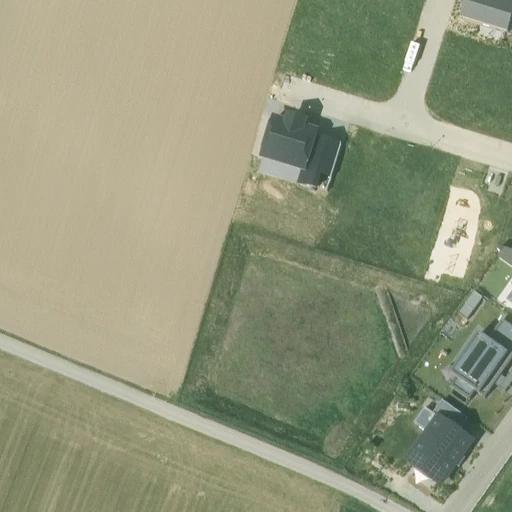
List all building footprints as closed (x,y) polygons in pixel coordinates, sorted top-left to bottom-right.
[(467,0),(461,20),(509,35),(511,23),(511,4),(498,0),(467,0)] [(275,121),(263,159),(305,171),(314,139),(316,133),(303,129),(305,124),(290,119),(288,125),(275,121)] [(331,179),(341,147),(314,139),(305,171),(301,184),(316,189),(320,176),(331,179)] [(488,344),(511,361),(511,329),(504,323),(488,344)] [(485,399),(511,362),(511,361),(488,344),(480,338),(452,375),(459,380),(453,388),(470,401),(476,392),(485,399)] [(459,435),(469,421),(444,404),(434,417),(459,435)] [(471,444),(459,435),(434,417),(426,411),(416,424),(427,432),(404,465),(438,490),(471,444)]
